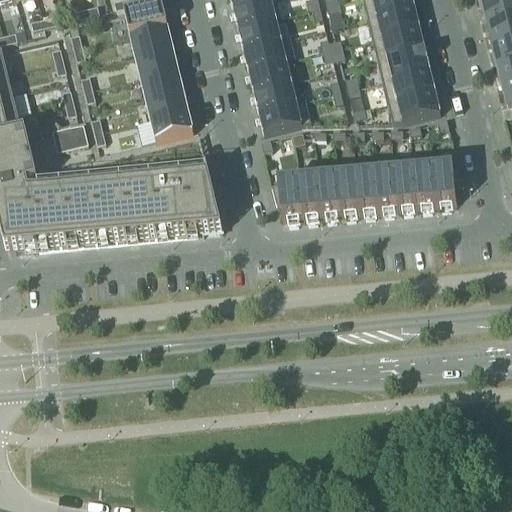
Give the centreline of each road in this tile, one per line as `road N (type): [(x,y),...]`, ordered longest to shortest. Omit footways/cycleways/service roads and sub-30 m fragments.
road 1 (secondary): [(511,317),(0,363)]
road 2 (secondary): [(0,397),(511,362)]
road 3 (residential): [(193,0),(254,255)]
road 4 (residential): [(0,283),(254,255)]
road 5 (residential): [(254,255),(498,234)]
road 6 (residential): [(498,234),(442,0)]
